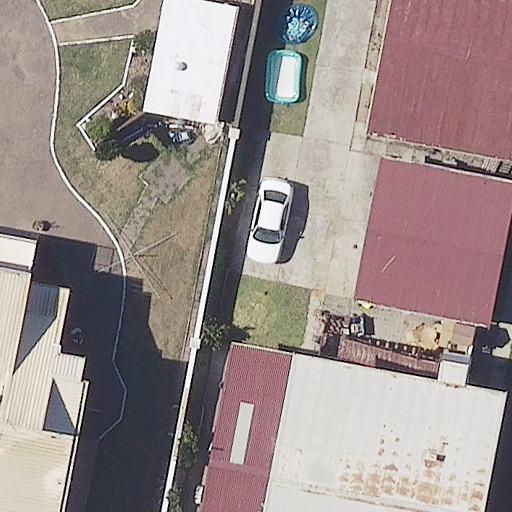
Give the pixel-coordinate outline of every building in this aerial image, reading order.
[(261,7),(231,0),(169,0),(146,106),(235,125),(261,7)] [(511,3),(492,0),(409,0),(388,134),(511,153),(511,3)] [(511,287),(511,181),(384,162),(364,304),(506,325),(511,287)] [(48,237),(0,228),(0,511),(71,511),(99,357),(69,352),(80,287),(40,280),(48,237)] [(511,511),(511,386),(255,341),(225,511),(511,511)]
